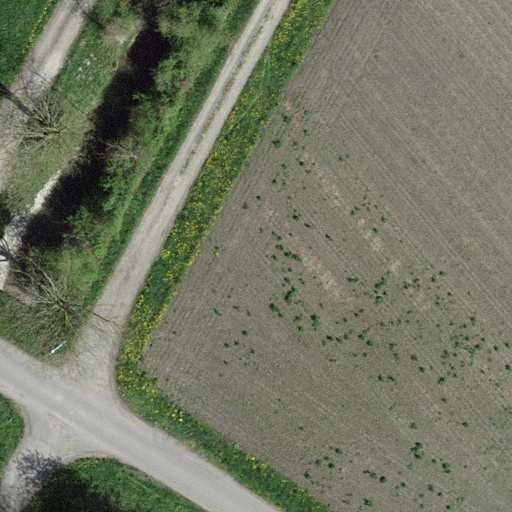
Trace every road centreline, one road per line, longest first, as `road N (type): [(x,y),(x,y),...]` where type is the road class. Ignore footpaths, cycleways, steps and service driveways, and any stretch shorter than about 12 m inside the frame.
road 1 (track): [(32,511),(300,0)]
road 2 (track): [(199,511),(78,432),(0,399)]
road 3 (track): [(0,164),(80,0)]
